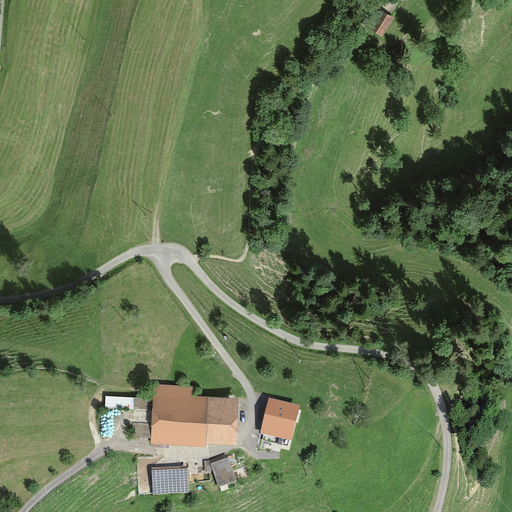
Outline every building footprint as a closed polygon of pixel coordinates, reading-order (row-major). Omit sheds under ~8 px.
[(393,16),(381,9),(369,28),(382,35),(393,16)] [(235,440),(237,397),(191,395),(191,386),(155,384),(153,441),(205,443),(205,438),(235,440)] [(297,410),(271,403),(262,434),(289,441),(297,410)] [(228,458),(211,465),(219,486),(236,479),(228,458)] [(187,467),(150,468),(151,492),(188,491),(187,467)]
